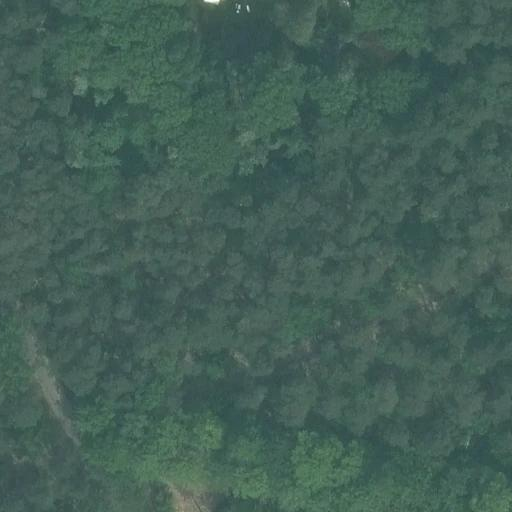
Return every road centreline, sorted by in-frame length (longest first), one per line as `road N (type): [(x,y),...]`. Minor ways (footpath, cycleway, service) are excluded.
road 1 (track): [(58,414),(510,511)]
road 2 (unclassified): [(111,511),(0,308)]
